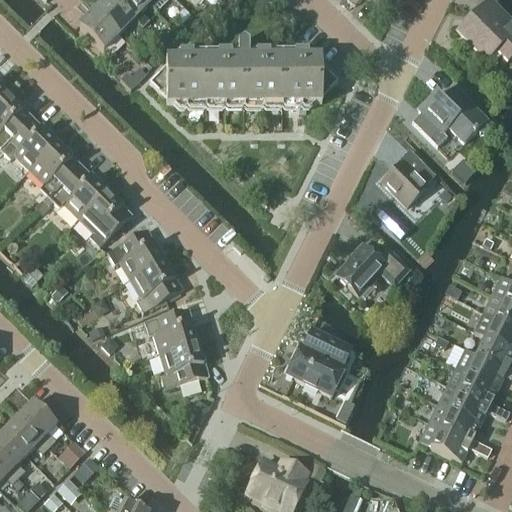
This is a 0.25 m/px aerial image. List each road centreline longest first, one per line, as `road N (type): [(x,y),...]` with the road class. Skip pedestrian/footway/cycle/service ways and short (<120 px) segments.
road 1 (residential): [(272,320),(138,183),(120,148),(0,30)]
road 2 (residential): [(396,81),(272,320)]
road 3 (residential): [(185,511),(0,331)]
road 4 (residential): [(453,511),(237,403)]
